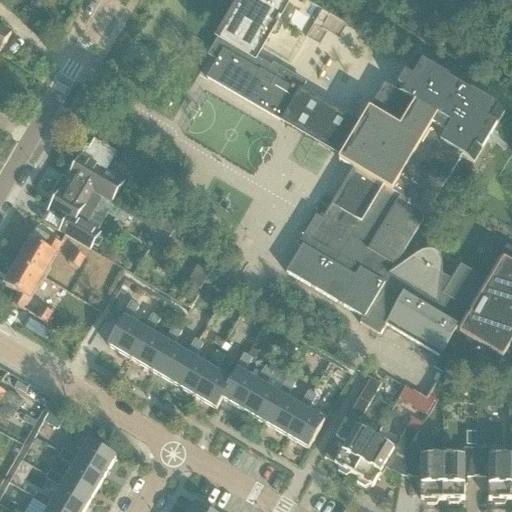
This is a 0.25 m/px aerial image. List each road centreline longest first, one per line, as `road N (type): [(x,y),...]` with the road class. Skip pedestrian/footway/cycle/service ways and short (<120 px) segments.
road 1 (residential): [(0,196),(113,0)]
road 2 (residential): [(177,447),(0,344)]
road 3 (residential): [(282,509),(177,447)]
